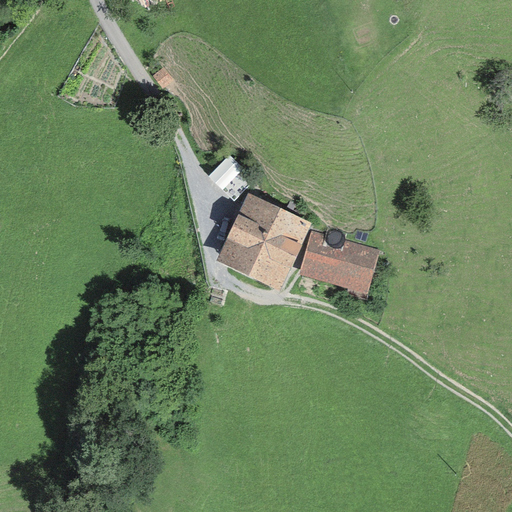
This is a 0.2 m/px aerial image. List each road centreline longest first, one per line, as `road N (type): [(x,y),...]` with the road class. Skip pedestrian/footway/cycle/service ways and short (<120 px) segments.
road 1 (track): [(218,267),(258,290),(342,313),(378,332),(511,430)]
road 2 (track): [(218,267),(197,170),(96,0)]
